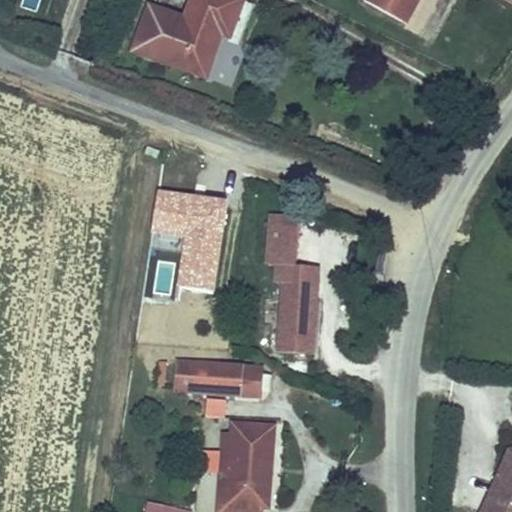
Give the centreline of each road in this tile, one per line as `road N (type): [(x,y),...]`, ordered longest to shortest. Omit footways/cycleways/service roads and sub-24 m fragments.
road 1 (residential): [(0,54),(429,219)]
road 2 (track): [(85,511),(152,112)]
road 3 (tertiary): [(393,511),(400,332),(408,275),(429,219)]
road 4 (tertiary): [(429,219),(511,115)]
